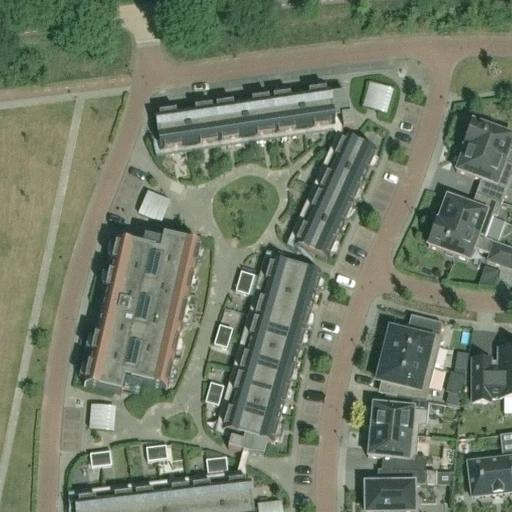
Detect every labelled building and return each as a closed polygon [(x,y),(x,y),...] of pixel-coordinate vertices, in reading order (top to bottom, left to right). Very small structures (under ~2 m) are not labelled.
[(368,110),(379,114),(385,116),(392,94),(370,87),(363,109),(368,110)] [(328,92),(298,96),(303,132),(333,127),(333,121),(329,97),(328,92)] [(344,95),(329,97),(333,121),(340,120),(342,132),(352,131),(350,118),(349,118),(348,109),(344,95)] [(303,132),(298,96),(269,100),(275,136),(303,132)] [(275,136),(269,100),(241,104),(246,140),(275,136)] [(246,140),(241,104),(212,109),(218,144),(246,140)] [(212,109),(184,113),(189,148),(218,144),(212,109)] [(189,148),(184,113),(155,117),(160,153),(189,148)] [(464,149),(511,167),(511,154),(508,153),(511,142),(511,139),(472,125),(464,149)] [(331,167),(365,182),(375,158),(376,155),(343,140),(331,167)] [(511,176),(511,167),(464,149),(463,150),(465,150),(463,154),(459,153),(454,169),(457,171),(456,174),(481,184),(476,196),(501,206),(511,176)] [(365,182),(331,167),(319,193),(353,208),(365,182)] [(353,208),(319,193),(307,219),(341,234),(353,208)] [(148,195),(139,217),(160,225),(169,204),(148,195)] [(446,201),(437,225),(491,245),(492,244),(484,241),(492,219),(496,220),(501,206),(476,196),(471,210),(446,201)] [(341,234),(307,219),(295,247),(327,262),(329,259),(330,259),(341,234)] [(511,251),(491,245),(437,225),(427,249),(468,264),(472,252),(490,258),(488,264),(503,269),(509,251),(511,252),(511,251)] [(116,245),(83,388),(119,396),(123,382),(167,392),(199,250),(163,241),(160,256),(116,245)] [(270,263),(262,291),(314,305),(322,278),(294,270),(273,264),(270,263)] [(238,285),(251,289),(254,279),(240,275),(238,285)] [(251,289),(238,285),(235,294),(248,298),(251,289)] [(262,291),(254,318),(306,333),(314,305),(262,291)] [(254,318),(246,346),(298,361),(306,333),(254,318)] [(442,339),(439,338),(441,327),(410,319),(406,337),(390,333),(388,338),(385,337),(381,353),(384,354),(383,358),(434,371),(442,339)] [(219,329),(216,339),(229,342),(232,333),(219,329)] [(229,342),(216,339),(213,348),(227,352),(229,342)] [(298,361),(246,346),(238,374),(290,388),(298,361)] [(473,363),(472,363),(472,405),(490,405),(490,401),(511,401),(511,349),(507,349),(507,353),(498,353),(498,370),(473,370),(473,363)] [(434,371),(383,358),(382,363),(379,362),(375,378),(378,379),(377,384),(398,389),(395,399),(396,400),(426,405),(426,402),(434,371)] [(238,374),(230,401),(282,416),(290,388),(238,374)] [(450,375),(445,395),(460,398),(465,378),(450,375)] [(208,396),(220,400),(223,390),(210,387),(208,396)] [(220,400),(208,396),(205,406),(218,409),(220,400)] [(426,405),(396,400),(395,410),(372,408),(372,413),(368,413),(367,430),(370,430),(370,434),(417,439),(418,430),(421,428),(426,429),(428,405),(426,405)] [(282,416),(230,401),(222,432),(226,433),(244,438),(267,444),(273,446),(277,431),(282,416)] [(114,411),(91,409),(89,432),(112,434),(114,411)] [(417,439),(370,434),(367,460),(394,463),(392,474),(397,474),(425,475),(426,461),(415,460),(417,439)] [(511,443),(511,461),(467,467),(471,501),(511,496),(511,436),(499,438),(499,439),(511,438),(511,443)] [(230,442),(228,451),(229,452),(240,455),(251,458),(263,459),(267,444),(244,438),(242,446),(230,442)] [(488,451),(488,439),(464,438),(464,450),(488,451)] [(166,449),(156,451),(157,464),(167,463),(166,449)] [(157,464),(156,451),(146,452),(147,465),(157,464)] [(110,455),(100,457),(101,470),(111,469),(110,455)] [(101,470),(100,457),(90,458),(91,471),(101,470)] [(226,461),(216,462),(217,476),(227,475),(226,461)] [(217,476),(216,462),(206,464),(207,477),(217,476)] [(365,488),(365,511),(413,511),(413,488),(436,488),(436,476),(425,475),(397,474),(397,487),(377,487),(365,488)] [(251,511),(248,482),(217,486),(220,511),(251,511)] [(220,511),(217,486),(189,489),(191,511),(220,511)] [(191,511),(189,489),(160,493),(162,511),(191,511)] [(162,511),(160,493),(132,496),(133,511),(162,511)] [(133,511),(132,496),(103,500),(104,511),(133,511)] [(104,511),(103,500),(74,503),(75,511),(104,511)]
